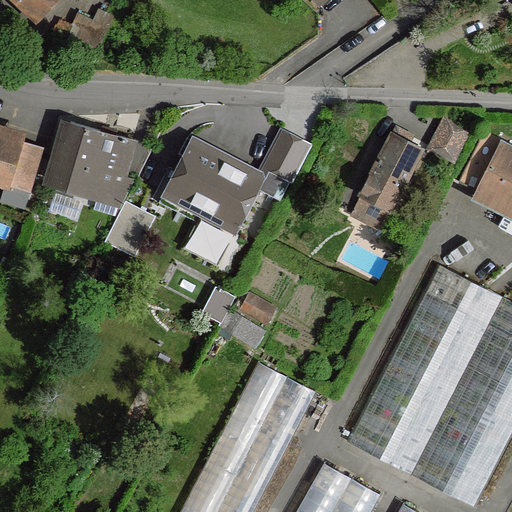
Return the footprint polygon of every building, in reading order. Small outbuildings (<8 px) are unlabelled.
[(19,0),(39,18),(56,0),(19,0)] [(470,130),(446,118),(431,149),(454,161),(470,130)] [(134,140),(72,122),(54,182),(122,204),(135,181),(124,177),(134,140)] [(284,130),(265,167),(291,180),(310,144),(284,130)] [(0,181),(0,182),(8,184),(10,185),(23,141),(0,133),(0,181)] [(422,149),(393,136),(376,169),(404,184),(422,149)] [(480,191),(502,147),(484,138),(462,182),(480,191)] [(260,174),(194,140),(170,187),(204,205),(203,209),(238,226),(259,189),(265,176),(260,174)] [(10,185),(30,191),(34,177),(43,148),(23,141),(10,185)] [(511,207),(511,152),(502,147),(480,191),(511,207)] [(265,176),(259,189),(281,200),(291,180),(265,167),(260,174),(265,176)] [(404,184),(376,169),(364,193),(390,208),(404,184)] [(10,185),(8,184),(3,200),(24,208),(30,191),(10,185)] [(155,216),(127,201),(106,241),(136,256),(155,216)] [(351,440),(412,471),(502,295),(442,264),(351,440)] [(277,308),(252,294),(244,308),(269,323),(277,308)] [(412,471),(475,504),(511,430),(511,300),(502,295),(412,471)] [(265,330),(230,310),(222,325),(256,345),(265,330)] [(259,511),(319,395),(257,364),(181,511),(259,511)] [(370,511),(380,497),(326,465),(298,511),(370,511)]
